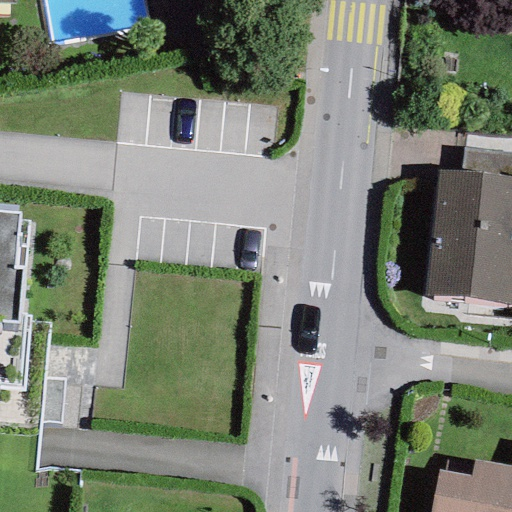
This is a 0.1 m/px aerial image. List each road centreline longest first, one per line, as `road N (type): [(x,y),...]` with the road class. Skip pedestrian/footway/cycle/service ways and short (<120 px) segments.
road 1 (residential): [(321,336),(352,0)]
road 2 (residential): [(511,362),(321,336)]
road 3 (residential): [(305,511),(321,336)]
